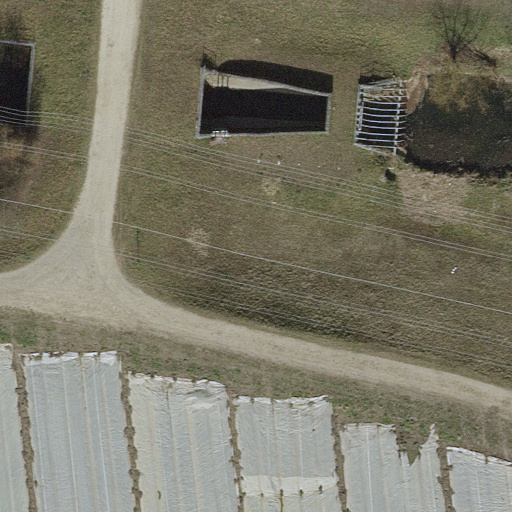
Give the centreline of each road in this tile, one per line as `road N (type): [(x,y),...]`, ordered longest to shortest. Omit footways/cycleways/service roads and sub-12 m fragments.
road 1 (track): [(78,294),(511,406)]
road 2 (track): [(78,294),(108,146),(123,0)]
